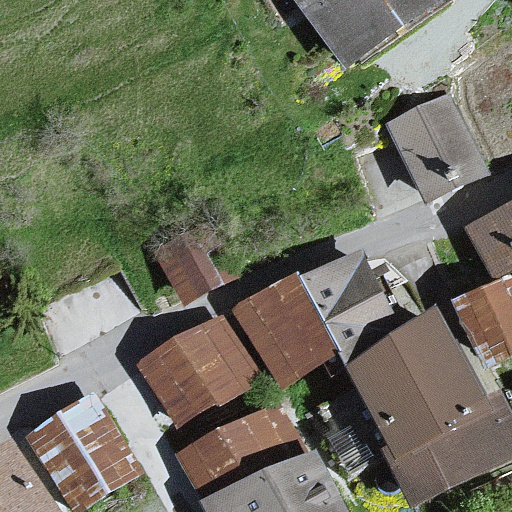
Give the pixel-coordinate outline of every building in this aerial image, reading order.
[(327,0),(388,73),(476,0),(327,0)] [(461,91),(397,123),(430,190),(441,190),(447,203),(504,175),(461,91)] [(511,213),(487,227),(511,274),(511,213)] [(228,230),(174,257),(199,307),(253,279),(228,230)] [(389,247),(253,314),(292,393),(428,327),(389,247)] [(511,279),(471,300),(508,374),(511,372),(511,279)] [(234,310),(147,361),(189,433),(277,382),(234,310)] [(511,464),(511,406),(459,312),(367,363),(444,502),(511,464)] [(112,390),(41,434),(89,511),(103,511),(164,475),(112,390)] [(299,398),(188,453),(210,498),(321,443),(299,398)] [(0,511),(81,511),(30,438),(0,459),(0,511)] [(369,511),(337,445),(223,501),(228,511),(369,511)]
